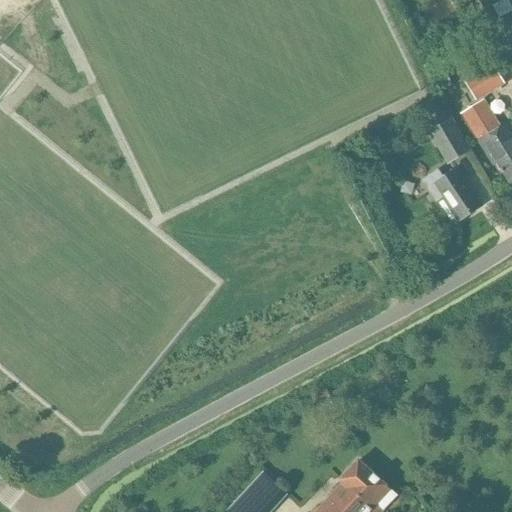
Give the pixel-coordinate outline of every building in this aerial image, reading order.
[(511,47),(511,51),(510,52),(511,56),(511,12),(497,20),(511,47)] [(492,65),(463,83),(475,103),(504,86),(492,65)] [(501,129),(483,100),(459,114),(478,145),(492,167),(498,164),(511,184),(511,183),(511,139),(504,127),(501,129)] [(448,122),(442,111),(426,121),(432,132),(430,133),(449,164),(468,152),(449,122),(448,122)] [(457,170),(443,179),(438,170),(420,182),(435,204),(444,199),(459,222),(481,207),(457,170)] [(343,485),(318,511),(381,511),(396,497),(385,486),(359,462),(340,482),(343,485)] [(263,472),(226,511),(244,511),(247,509),(249,510),(251,508),(254,511),(267,511),(285,493),(263,472)]
